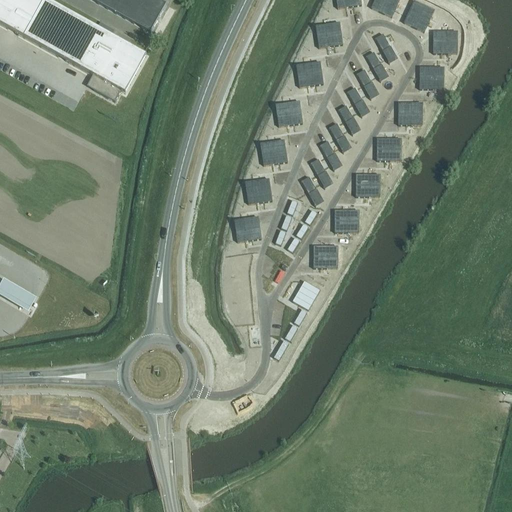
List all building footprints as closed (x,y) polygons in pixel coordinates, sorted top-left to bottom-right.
[(147,57),(142,55),(143,53),(122,41),(121,42),(44,0),(1,0),(0,2),(0,25),(99,81),(93,91),(115,103),(121,93),(125,95),(147,57)] [(166,6),(155,0),(88,0),(151,34),(166,6)] [(359,0),(335,0),(337,11),(361,7),(359,0)] [(375,0),(371,10),(391,19),(399,0),(375,0)] [(414,3),(404,25),(424,34),(434,12),(414,3)] [(339,25),(315,28),(318,50),(342,46),(339,25)] [(433,33),(433,55),(457,55),(457,33),(433,33)] [(383,36),(375,40),(389,65),(397,61),(383,36)] [(373,54),(366,58),(380,83),(388,79),(373,54)] [(319,64),(296,68),(299,90),(323,86),(319,64)] [(419,69),(419,91),(443,91),(443,69),(419,69)] [(364,72),(356,76),(371,101),(378,97),(364,72)] [(355,90),(347,94),(361,119),(369,115),(355,90)] [(298,104),(275,107),(278,129),(302,126),(298,104)] [(398,105),(398,127),(422,127),(422,105),(398,105)] [(346,107),(338,112),(352,137),(360,133),(346,107)] [(336,125),(329,130),(343,155),(350,151),(336,125)] [(377,141),(377,163),(401,163),(401,141),(377,141)] [(283,143),(259,146),(263,168),(287,164),(283,143)] [(327,143),(319,147),(333,173),(341,168),(327,143)] [(318,161),(310,165),(324,191),(332,186),(318,161)] [(356,177),(355,199),(379,199),(380,177),(356,177)] [(308,179),(301,183),(315,208),(323,204),(308,179)] [(268,182),(244,185),(248,207),(271,203),(268,182)] [(292,203),(287,216),(292,218),(297,205),(292,203)] [(312,213),(304,225),(309,228),(317,216),(312,213)] [(334,213),(334,235),(358,235),(358,213),(334,213)] [(286,218),(281,231),(286,233),(291,220),(286,218)] [(257,220),(233,223),(237,245),(260,242),(257,220)] [(303,227),(295,238),(301,242),(308,230),(303,227)] [(280,233),(275,246),(280,248),(286,235),(280,233)] [(294,240),(287,252),(292,255),(299,243),(294,240)] [(313,249),(313,271),(337,271),(337,249),(313,249)] [(36,301),(3,282),(0,287),(0,298),(28,315),(36,301)] [(304,284),(292,305),(308,314),(320,293),(304,284)] [(307,316),(301,313),(293,327),(299,330),(307,316)] [(292,328),(284,342),(289,345),(297,331),(292,328)] [(283,344),(273,362),(278,365),(288,347),(283,344)]
